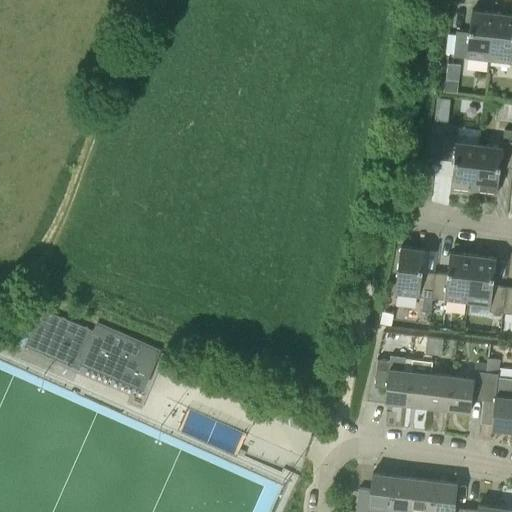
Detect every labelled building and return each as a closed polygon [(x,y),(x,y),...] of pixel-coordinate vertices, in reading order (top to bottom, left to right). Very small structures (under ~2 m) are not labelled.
[(489,60),(495,12),(472,9),(469,31),(457,29),(453,56),(489,60)] [(511,62),(511,14),(495,12),(489,60),(511,62)] [(458,86),(460,61),(450,60),(448,86),(458,86)] [(437,114),(482,116),(482,101),(437,98),(437,114)] [(511,129),(504,129),(503,140),(511,140),(511,129)] [(450,189),(474,191),(480,143),(457,141),(457,134),(444,133),(441,159),(454,160),(450,189)] [(511,167),(511,140),(503,140),(502,146),(480,143),(474,191),(497,194),(501,166),(511,167)] [(432,298),(435,271),(422,270),(425,248),(401,246),(395,293),(432,298)] [(467,302),(473,254),(450,251),(447,273),(435,271),(432,298),(467,302)] [(493,311),(502,312),(506,286),(493,284),(496,257),(473,254),(467,302),(494,305),(493,311)] [(502,312),(511,313),(511,286),(506,286),(502,312)] [(86,351),(95,328),(40,305),(24,343),(79,367),(80,364),(86,351)] [(98,321),(95,328),(86,351),(80,364),(112,377),(143,390),(160,348),(98,321)] [(434,353),(436,337),(427,336),(425,352),(434,353)] [(442,354),(444,338),(436,337),(434,353),(442,354)] [(402,403),(406,404),(410,370),(404,369),(405,357),(390,356),(390,359),(378,358),(375,386),(387,387),(385,400),(402,403)] [(411,404),(428,406),(431,373),(410,370),(406,404),(411,404)] [(472,398),(483,399),(486,371),(475,370),(474,378),(452,375),(448,409),(453,409),(470,411),(472,398)] [(511,431),(511,377),(498,376),(498,372),(486,371),(483,399),(495,401),(491,428),(508,430),(508,431),(511,431)] [(444,408),(448,409),(452,375),(431,373),(428,406),(444,408)] [(359,487),(355,511),(389,511),(390,508),(394,474),(389,474),(372,472),(370,489),(359,487)] [(394,474),(390,508),(411,510),(415,477),(398,476),(399,475),(394,474)] [(431,479),(415,477),(411,510),(410,511),(431,511),(436,479),(431,479)] [(436,479),(431,511),(465,511),(466,508),(455,506),(457,482),(440,481),(440,480),(436,479)]
